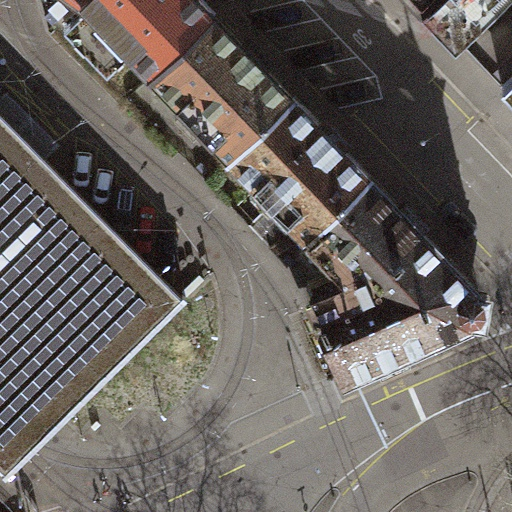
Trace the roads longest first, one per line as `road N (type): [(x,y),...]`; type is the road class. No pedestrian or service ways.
road 1 (tertiary): [(511,370),(387,416),(207,511)]
road 2 (residential): [(511,223),(431,120),(314,0)]
